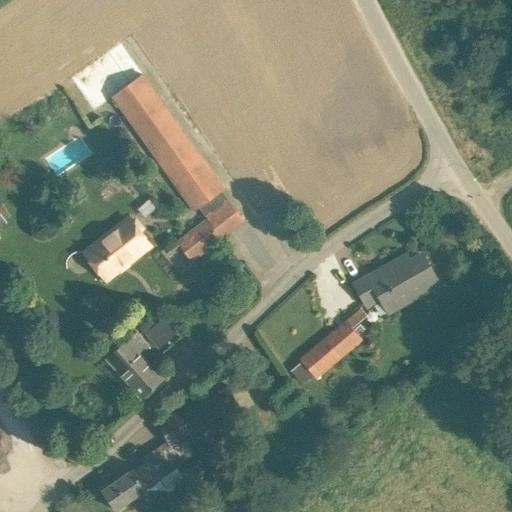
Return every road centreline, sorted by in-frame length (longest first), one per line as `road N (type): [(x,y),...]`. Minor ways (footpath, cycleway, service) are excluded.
road 1 (unclassified): [(48,511),(141,432),(293,277),(451,170)]
road 2 (unclassified): [(451,170),(358,0)]
